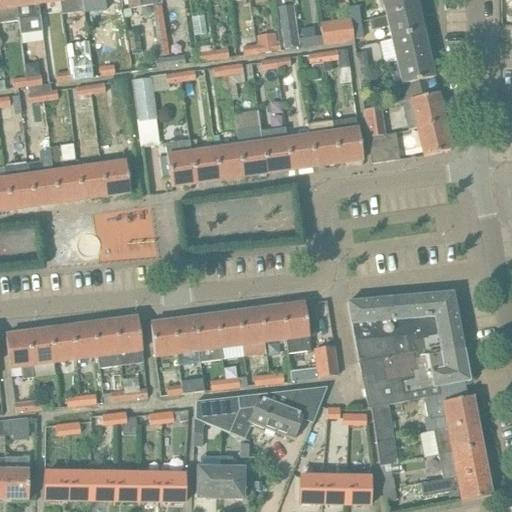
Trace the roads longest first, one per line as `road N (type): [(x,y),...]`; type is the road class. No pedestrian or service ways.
road 1 (residential): [(0,311),(305,278),(322,260),(319,197),(333,187),(478,170)]
road 2 (residential): [(478,170),(475,0)]
road 3 (residential): [(511,334),(478,170)]
